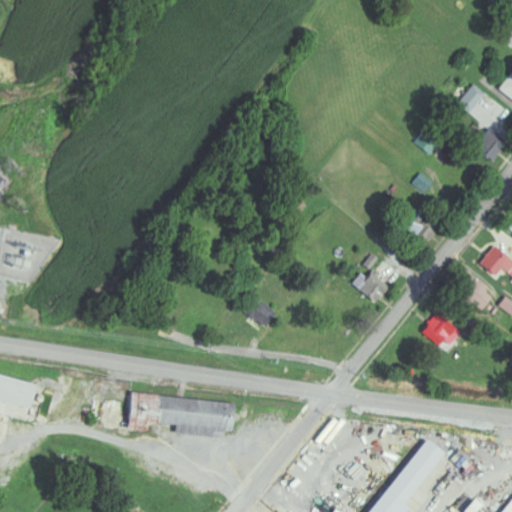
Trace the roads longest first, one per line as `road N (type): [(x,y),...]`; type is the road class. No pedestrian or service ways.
road 1 (residential): [(0,344),(511,416)]
road 2 (residential): [(232,511),(511,165)]
road 3 (residential): [(344,373),(167,332)]
